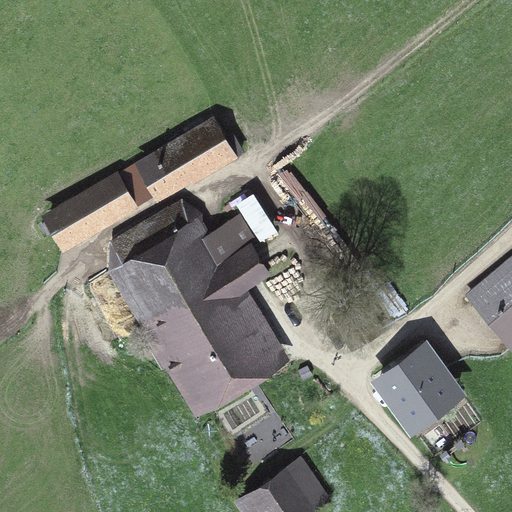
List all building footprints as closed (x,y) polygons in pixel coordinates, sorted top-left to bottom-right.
[(190,166),(195,175),(240,148),(231,132),(220,139),(209,119),(154,151),(143,134),(129,142),(139,160),(155,187),(190,166)] [(129,202),(155,187),(139,160),(113,175),(129,202)] [(48,213),(63,240),(129,202),(113,175),(48,213)] [(239,194),(259,234),(278,224),(258,184),(239,194)] [(241,218),(200,242),(176,201),(110,241),(156,318),(138,329),(159,363),(177,352),(202,394),(268,354),(230,291),(268,268),(255,247),(257,246),(241,218)] [(0,259),(8,272),(56,244),(48,231),(0,259)] [(511,347),(511,345),(511,261),(469,296),(511,347)] [(333,314),(352,345),(380,329),(361,298),(333,314)] [(451,392),(420,350),(385,376),(416,418),(451,392)] [(313,511),(310,507),(323,499),(298,462),(238,503),(244,511),(313,511)]
